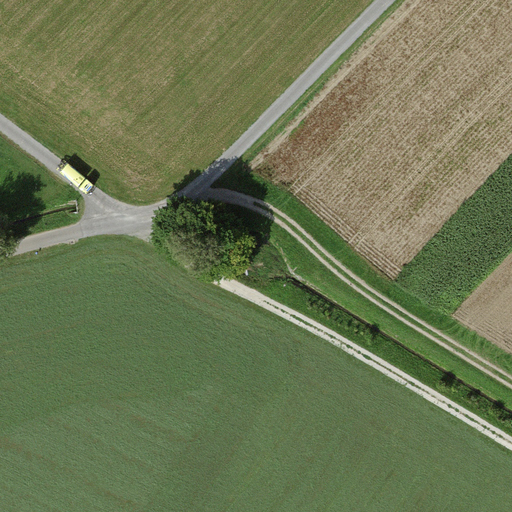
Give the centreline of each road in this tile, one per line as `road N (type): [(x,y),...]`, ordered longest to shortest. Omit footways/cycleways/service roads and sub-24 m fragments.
road 1 (track): [(511,445),(133,222)]
road 2 (track): [(191,195),(272,210),(343,271),(511,382)]
road 3 (track): [(133,222),(191,195),(387,0)]
road 4 (track): [(133,222),(0,121)]
road 5 (track): [(0,254),(133,222)]
